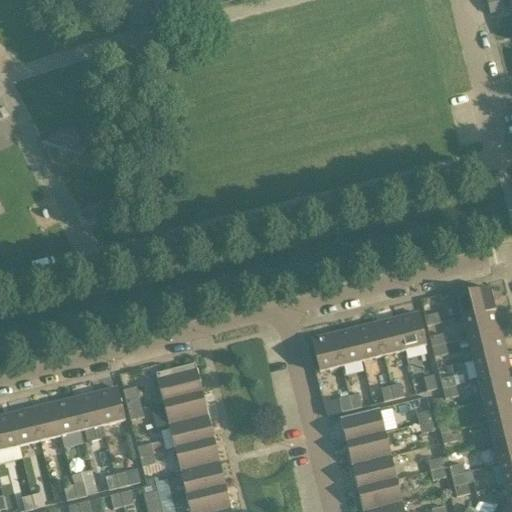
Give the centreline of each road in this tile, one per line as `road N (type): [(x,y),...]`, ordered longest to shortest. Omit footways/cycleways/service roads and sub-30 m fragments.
road 1 (residential): [(499,165),(0,289)]
road 2 (residential): [(0,383),(285,314)]
road 3 (residential): [(285,314),(511,257)]
road 4 (residential): [(334,511),(285,314)]
road 5 (residential): [(499,165),(457,0)]
